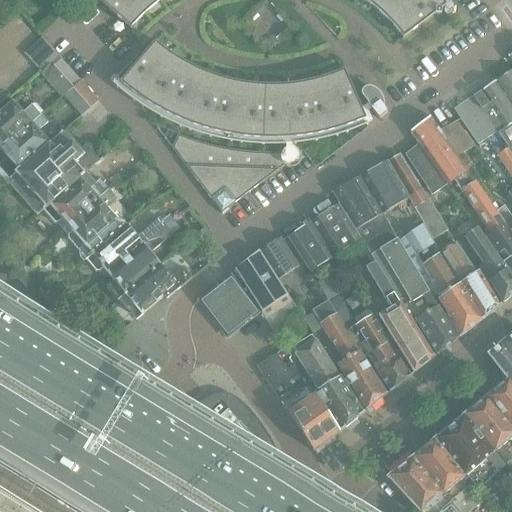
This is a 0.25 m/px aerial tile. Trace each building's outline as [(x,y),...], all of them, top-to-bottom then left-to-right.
[(97,0),(130,29),(131,28),(135,23),(140,18),(148,11),(156,5),(162,0),(97,0)] [(362,0),(368,4),(378,12),(386,20),(394,28),(402,37),(401,38),(402,39),(433,15),(440,16),(441,10),(450,3),(447,0),(362,0)] [(58,57),(56,56),(42,39),(23,55),(39,73),(58,57)] [(155,43),(115,87),(126,96),(138,105),(150,112),(162,119),(175,125),(188,131),(202,135),(216,139),(230,142),(244,144),(266,146),(276,146),(287,146),(297,145),(308,144),(318,142),(328,139),(338,136),(348,133),(358,129),(368,125),(373,122),(370,115),(373,113),(382,125),(391,118),(386,110),(387,108),(387,106),(386,104),(386,102),(385,100),(384,98),(382,97),(381,96),(380,95),(379,94),(377,93),(374,92),(371,91),(368,92),(366,92),(365,93),(364,94),(363,94),(363,95),(363,96),(363,97),(363,99),(368,106),(361,111),(343,71),(342,71),(342,72),(331,76),(320,80),(309,83),(297,85),(286,86),(274,87),(263,87),(251,86),(240,84),(228,82),(213,77),(207,75),(200,72),(194,69),(183,63),(171,56),(166,52),(161,48),(155,44),(156,43),(155,43)] [(52,67),(72,89),(80,83),(60,60),(52,67)] [(511,71),(497,82),(511,103),(511,71)] [(511,103),(497,82),(480,93),(482,96),(477,100),(474,97),(454,111),(478,146),(487,140),(498,132),(508,147),(509,148),(511,152),(511,103)] [(97,102),(80,83),(72,89),(90,109),(97,102)] [(31,107),(22,115),(11,103),(0,112),(0,149),(1,151),(40,117),(31,107)] [(7,158),(0,164),(0,169),(9,180),(50,145),(49,144),(38,131),(46,124),(40,117),(1,151),(7,158)] [(440,133),(429,119),(429,118),(410,132),(420,146),(446,187),(454,181),(491,235),(485,240),(496,253),(498,252),(511,270),(511,233),(491,206),(458,158),(440,133)] [(458,158),(474,149),(456,124),(440,133),(458,158)] [(170,141),(174,130),(167,127),(164,134),(166,139),(170,141)] [(9,180),(9,184),(36,214),(39,214),(43,211),(86,174),(99,162),(86,147),(80,153),(74,147),(76,145),(65,132),(62,134),(61,132),(60,133),(49,144),(50,145),(9,180)] [(233,151),(224,150),(214,147),(205,145),(196,142),(186,139),(177,135),(172,149),(221,214),(282,167),(303,152),(291,153),(285,154),(275,154),(262,154),(253,153),(243,153),(233,151)] [(432,196),(446,187),(420,146),(405,157),(432,196)] [(508,147),(497,156),(498,157),(511,177),(511,192),(509,195),(511,198),(511,152),(509,148),(508,147)] [(422,190),(399,155),(388,162),(408,198),(409,199),(432,240),(447,232),(422,190)] [(408,198),(388,162),(387,161),(360,177),(383,216),(409,199),(408,198)] [(86,174),(43,211),(55,224),(57,224),(61,221),(67,227),(108,190),(100,180),(95,184),(86,174)] [(113,186),(123,177),(119,174),(109,182),(113,186)] [(456,340),(397,241),(359,177),(333,193),(375,263),(412,324),(415,322),(436,356),(456,340)] [(105,208),(115,198),(108,190),(67,227),(72,233),(68,237),(68,239),(79,252),(79,259),(82,262),(84,261),(126,227),(123,223),(117,221),(105,208)] [(347,249),(361,241),(337,204),(309,222),(332,258),(347,249)] [(511,217),(504,207),(499,211),(494,204),(491,206),(511,233),(511,217)] [(126,227),(84,261),(95,273),(99,273),(102,270),(108,276),(171,221),(173,220),(169,216),(167,218),(164,215),(150,227),(149,226),(136,238),(126,227)] [(171,221),(108,276),(114,283),(110,286),(109,290),(118,301),(160,266),(149,254),(179,230),(171,221)] [(309,273),(332,258),(309,222),(286,237),(309,273)] [(416,255),(434,245),(422,226),(398,241),(432,297),(436,295),(447,313),(446,314),(460,337),(482,321),(441,253),(423,266),(416,255)] [(225,252),(225,253),(204,229),(193,238),(207,253),(214,260),(216,262),(227,254),(225,252)] [(485,240),(477,229),(463,239),(482,265),(497,255),(496,253),(485,240)] [(297,266),(281,242),(279,239),(259,253),(277,280),(297,266)] [(478,273),(474,275),(456,243),(441,253),(482,321),(500,307),(478,273)] [(277,280),(259,253),(234,272),(237,277),(260,312),(264,319),(291,302),(277,280)] [(359,269),(350,255),(338,263),(347,277),(359,269)] [(511,297),(511,275),(497,255),(482,265),(479,267),(503,305),(511,297)] [(433,358),(412,324),(375,263),(366,269),(378,289),(390,309),(378,317),(413,374),(433,358)] [(182,268),(170,278),(160,266),(118,301),(117,302),(129,316),(136,310),(142,317),(164,299),(166,301),(192,279),(182,268)] [(258,313),(260,312),(237,277),(232,280),(230,278),(200,302),(227,338),(258,314),(258,313)] [(327,301),(337,295),(327,278),(317,285),(327,301)] [(353,319),(346,307),(339,297),(328,303),(342,325),(353,319)] [(342,325),(328,303),(327,302),(312,312),(313,313),(322,329),(343,362),(337,366),(366,411),(385,395),(342,325)] [(367,311),(352,320),(356,326),(350,329),(389,392),(410,377),(372,316),(370,317),(367,311)] [(313,313),(303,320),(312,335),(322,329),(313,313)] [(341,431),(290,349),(282,336),(277,339),(284,350),(279,353),(283,359),(288,355),(290,358),(288,359),(293,367),(287,371),(276,355),(256,367),(277,399),(312,453),(341,431)] [(341,431),(362,414),(311,336),(290,349),(341,431)] [(511,336),(499,347),(511,363),(511,336)] [(487,362),(485,366),(493,376),(498,376),(501,373),(507,381),(511,387),(511,363),(499,347),(487,356),(490,360),(487,362)] [(511,387),(507,382),(486,399),(511,431),(511,387)] [(281,467),(280,462),(274,457),(269,443),(262,431),(262,428),(262,427),(249,410),(238,400),(231,396),(222,394),(209,398),(178,421),(180,422),(175,425),(166,433),(158,441),(148,451),(136,467),(126,481),(118,497),(110,511),(255,511),(260,505),(273,482),(277,479),(279,476),(281,472),(281,467)] [(511,446),(509,443),(511,440),(511,431),(486,399),(473,410),(464,416),(504,467),(511,475),(511,446)] [(482,485),(504,467),(464,416),(433,441),(469,486),(470,485),(477,480),(482,485)] [(470,485),(469,486),(433,441),(412,458),(449,504),(456,511),(469,511),(483,501),(470,485)] [(456,511),(449,504),(412,458),(403,465),(387,479),(416,511),(456,511)]
